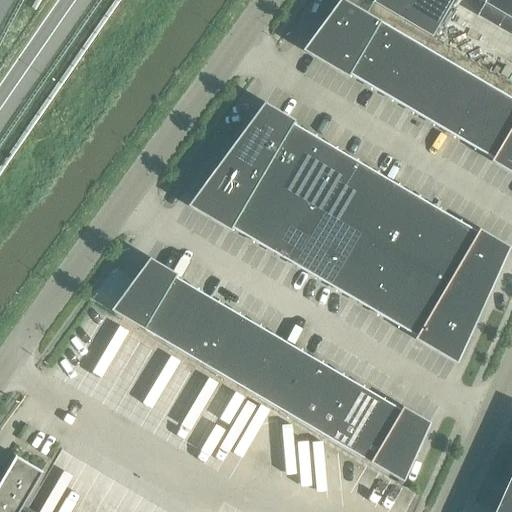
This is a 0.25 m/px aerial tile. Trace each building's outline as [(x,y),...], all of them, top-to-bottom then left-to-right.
[(368,10),(349,0),(339,0),(302,52),(333,70),(368,10)] [(373,0),(371,3),(431,38),(452,0),(373,0)] [(511,0),(484,0),(483,3),(511,20),(511,0)] [(352,77),(359,81),(390,28),(383,24),(385,21),(368,10),(333,70),(350,80),(352,77)] [(383,95),(414,42),(390,28),(359,81),(383,95)] [(438,56),(414,42),(383,95),(407,109),(438,56)] [(431,123),(462,70),(438,56),(407,109),(431,123)] [(486,85),(462,70),(431,123),(456,137),(486,85)] [(456,137),(480,151),(511,99),(486,85),(456,137)] [(511,99),(480,151),(488,157),(486,160),(502,169),(511,151),(511,99)] [(410,338),(455,364),(508,247),(475,227),(473,231),(295,126),(297,123),(264,103),(187,207),(232,233),(234,230),(412,334),(410,338)] [(511,151),(502,169),(511,175),(511,151)] [(169,270),(149,259),(111,311),(136,326),(169,270)] [(169,270),(136,326),(157,339),(188,286),(175,278),(177,275),(169,270)] [(179,351),(210,299),(188,286),(157,339),(179,351)] [(231,311),(210,299),(179,351),(200,364),(231,311)] [(221,376),(252,324),(231,311),(200,364),(221,376)] [(274,336),(252,324),(221,376),(243,389),(274,336)] [(264,401),(295,349),(274,336),(243,389),(264,401)] [(316,361),(295,349),(264,401),(286,414),(316,361)] [(307,426),(338,374),(316,361),(286,414),(307,426)] [(359,386),(338,374),(307,426),(328,439),(359,386)] [(350,451),(381,399),(359,386),(328,439),(350,451)] [(381,399),(350,451),(371,464),(404,408),(402,407),(400,410),(381,399)] [(429,422),(404,408),(371,464),(402,482),(429,422)] [(0,511),(21,511),(19,511),(41,473),(14,457),(0,481),(0,511)] [(511,511),(511,488),(501,511),(511,511)]
